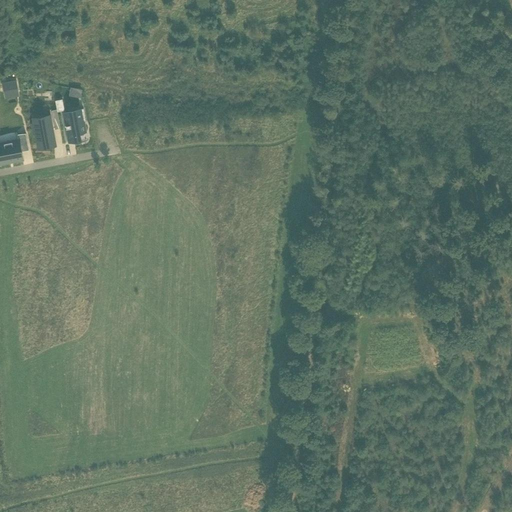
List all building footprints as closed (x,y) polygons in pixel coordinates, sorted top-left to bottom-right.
[(63,101),(56,102),(57,108),(57,109),(57,111),(65,110),(64,108),(63,101)] [(83,109),(64,113),(69,142),(78,140),(77,134),(86,132),(84,121),(86,120),(83,109)] [(58,114),(52,115),(55,129),(60,128),(58,114)] [(51,120),(32,123),(34,133),(36,132),(39,148),(56,145),(51,120)] [(5,150),(0,150),(0,163),(23,159),(20,145),(28,143),(26,133),(17,135),(18,140),(11,141),(4,143),(5,150)]
